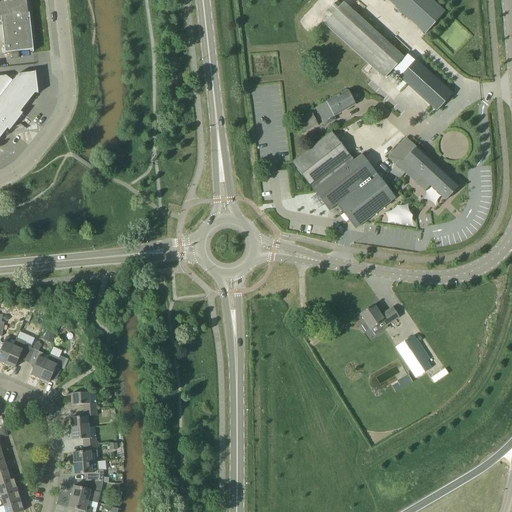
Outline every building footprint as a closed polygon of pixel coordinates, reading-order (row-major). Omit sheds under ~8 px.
[(0,0),(0,23),(2,23),(5,53),(32,50),(33,52),(27,0),(24,0),(23,0),(0,0)] [(343,3),(342,4),(336,0),(327,10),(333,14),(324,24),(384,78),(391,71),(435,112),(452,94),(408,53),(403,58),(343,3)] [(387,0),(425,34),(445,12),(431,0),(387,0)] [(0,76),(0,109),(16,122),(23,113),(22,113),(20,112),(35,94),(38,93),(38,94),(35,71),(35,72),(18,74),(13,81),(6,76),(0,76)] [(329,117),(330,119),(355,105),(348,91),(326,102),(326,103),(316,108),(323,121),(329,117)] [(295,116),(304,132),(318,125),(310,108),(295,116)] [(16,122),(0,109),(0,138),(7,129),(9,130),(9,131),(16,122)] [(351,126),(353,132),(360,128),(357,123),(351,126)] [(369,180),(332,132),(292,163),(315,193),(318,197),(329,211),(337,205),(355,229),(395,198),(377,174),(369,180)] [(430,186),(446,200),(459,186),(406,138),(388,157),(425,191),(430,186)] [(380,316),(373,305),(366,310),(366,311),(361,314),(367,323),(362,326),(366,332),(370,329),(371,329),(383,321),(386,326),(389,323),(393,330),(402,325),(398,318),(399,317),(392,308),(380,316)] [(0,351),(0,361),(5,364),(15,342),(6,337),(0,351)] [(412,337),(397,347),(412,371),(427,361),(412,337)] [(16,339),(15,342),(5,364),(15,368),(19,359),(24,361),(30,348),(32,345),(25,342),(25,343),(16,339)] [(30,375),(39,379),(49,357),(44,355),(45,354),(38,351),(41,344),(36,342),(33,349),(35,350),(29,363),(34,366),(30,375)] [(33,349),(30,348),(24,361),(29,363),(35,350),(33,349)] [(50,355),(49,357),(39,379),(49,383),(56,366),(61,369),(66,359),(60,356),(59,358),(50,355)] [(84,411),(96,410),(96,404),(90,404),(89,393),(71,394),(72,406),(83,405),(84,411)] [(71,430),(89,428),(88,417),(97,416),(96,410),(84,411),(84,417),(70,418),(71,430)] [(84,446),(96,445),(96,438),(90,439),(89,428),(71,430),(72,440),(83,440),(84,446)] [(97,463),(97,451),(96,445),(84,446),(84,452),(73,453),(74,464),(97,463)] [(85,482),(98,483),(102,483),(103,478),(103,470),(98,470),(97,463),(74,464),(75,475),(86,474),(85,482)] [(0,484),(10,481),(7,471),(0,473),(0,484)] [(0,493),(1,496),(17,490),(14,480),(10,481),(0,484),(0,493)] [(102,483),(98,483),(85,482),(85,489),(73,486),(71,497),(88,501),(97,504),(101,485),(102,483)] [(4,506),(20,501),(17,490),(1,496),(4,506)] [(87,507),(88,501),(71,497),(68,508),(79,510),(78,511),(91,511),(93,508),(87,507)] [(20,501),(4,506),(0,507),(0,511),(21,511),(23,511),(20,501)]
